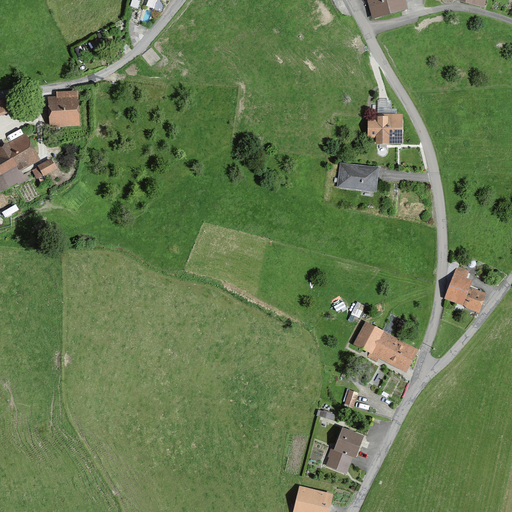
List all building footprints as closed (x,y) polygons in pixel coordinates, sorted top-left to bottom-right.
[(131,0),(128,9),(137,12),(140,0),(131,0)] [(371,0),(377,18),(405,10),(402,0),(371,0)] [(46,103),(47,120),(74,119),(74,94),(55,94),(56,103),(46,103)] [(7,99),(0,101),(0,113),(11,110),(7,99)] [(375,135),(375,139),(396,139),(397,119),(376,118),(376,122),(368,122),(367,135),(375,135)] [(6,185),(21,176),(16,167),(32,157),(20,136),(3,145),(4,146),(0,148),(0,179),(2,178),(6,185)] [(38,167),(42,174),(52,169),(48,161),(38,167)] [(340,164),(337,185),(373,190),(376,169),(340,164)] [(17,204),(3,210),(6,216),(20,210),(17,204)] [(477,306),(481,296),(466,291),(468,284),(461,282),(465,271),(455,267),(443,299),(454,303),(456,299),(477,306)] [(380,330),(379,332),(364,324),(354,343),(369,351),(366,356),(375,360),(379,353),(404,367),(412,353),(389,340),(391,336),(380,330)] [(348,390),(343,404),(351,407),(355,392),(348,390)] [(332,419),(334,413),(318,409),(316,414),(332,419)] [(344,470),(351,455),(352,456),(360,438),(343,430),(335,449),(333,448),(327,463),(344,470)] [(300,489),(295,511),(298,511),(323,511),(327,496),(300,489)]
